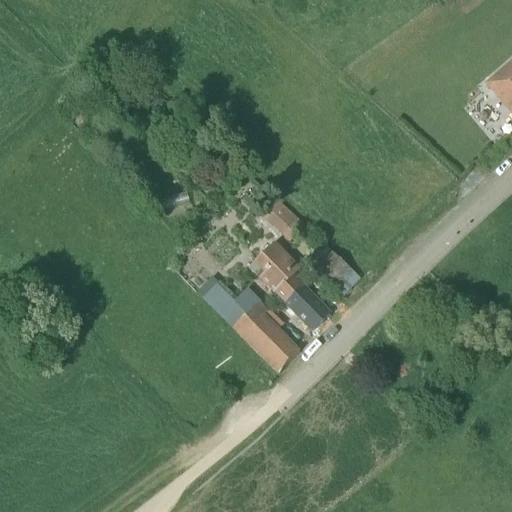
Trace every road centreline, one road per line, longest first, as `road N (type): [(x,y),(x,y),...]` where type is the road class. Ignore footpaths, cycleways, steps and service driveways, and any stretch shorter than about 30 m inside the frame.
road 1 (residential): [(278,405),(511,177)]
road 2 (unclassified): [(278,405),(166,499)]
